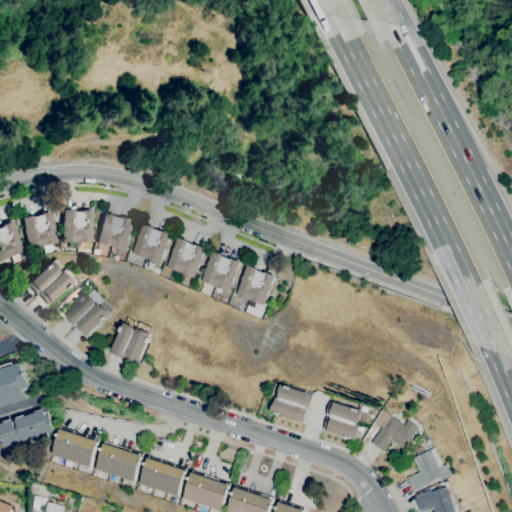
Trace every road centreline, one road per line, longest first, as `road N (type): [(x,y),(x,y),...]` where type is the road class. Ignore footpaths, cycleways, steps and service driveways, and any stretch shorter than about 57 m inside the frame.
road 1 (tertiary): [(0,187),(47,174),(118,176),(511,326)]
road 2 (tertiary): [(0,306),(80,369),(339,462),(383,511)]
road 3 (motorway): [(330,15),(460,275)]
road 4 (motorway): [(511,260),(394,24)]
